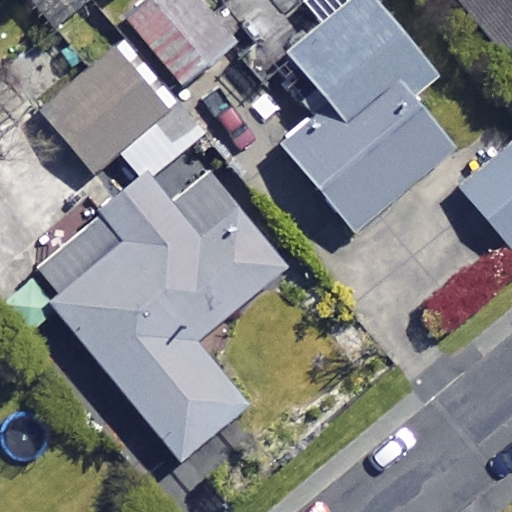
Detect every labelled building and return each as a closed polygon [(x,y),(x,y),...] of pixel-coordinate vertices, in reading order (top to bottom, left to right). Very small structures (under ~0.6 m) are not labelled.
[(236,50),(197,0),(154,0),(129,20),(184,90),(236,50)] [(491,126),(384,0),(361,0),(290,60),(333,110),(285,151),(358,238),(491,126)] [(511,0),(457,0),(511,68),(511,0)] [(167,114),(115,52),(43,112),(95,174),(167,114)] [(46,308),(176,468),(249,409),(199,347),(304,262),(181,111),(121,160),(136,177),(96,209),(107,222),(40,276),(58,298),(46,308)] [(511,148),(462,190),(511,250),(511,148)]
